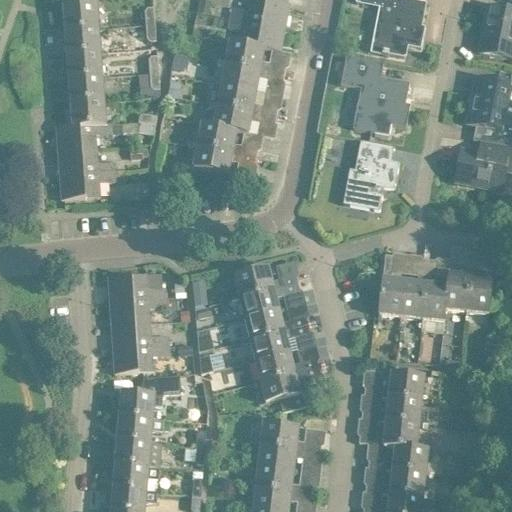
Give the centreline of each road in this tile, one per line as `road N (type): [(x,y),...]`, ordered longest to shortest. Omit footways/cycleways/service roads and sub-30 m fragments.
road 1 (residential): [(81,249),(87,370),(71,511)]
road 2 (residential): [(332,511),(340,343),(313,259)]
road 3 (residential): [(414,229),(464,0)]
road 4 (residential): [(324,0),(285,219)]
road 5 (residential): [(285,219),(81,249)]
